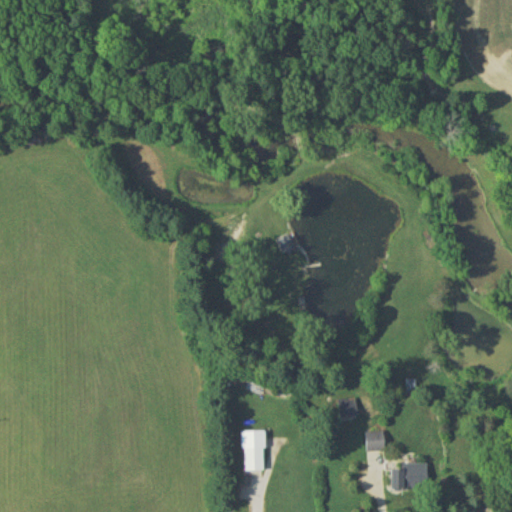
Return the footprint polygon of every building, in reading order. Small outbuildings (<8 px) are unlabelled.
[(278,241),(280,257),(297,254),(295,238),(278,241)] [(415,388),(408,384),(404,391),(412,394),(415,388)] [(360,419),(355,401),(335,407),(340,424),(360,419)] [(242,475),(267,475),(267,436),(242,436),(242,475)] [(365,437),(365,456),(386,456),(386,437),(365,437)] [(429,468),(401,468),(401,474),(392,474),(392,494),(429,494),(429,468)]
